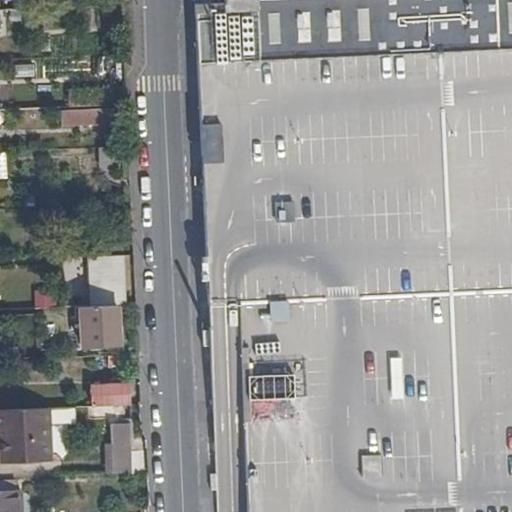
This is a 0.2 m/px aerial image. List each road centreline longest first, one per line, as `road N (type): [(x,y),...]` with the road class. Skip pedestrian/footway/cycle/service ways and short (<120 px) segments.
road 1 (unknown): [(242,511),(236,237),(252,158),(278,125),(318,100),(511,84)]
road 2 (residential): [(165,0),(183,511)]
road 3 (unknown): [(238,270),(253,259),(289,258),(334,278),(346,480),(355,488),(511,491)]
